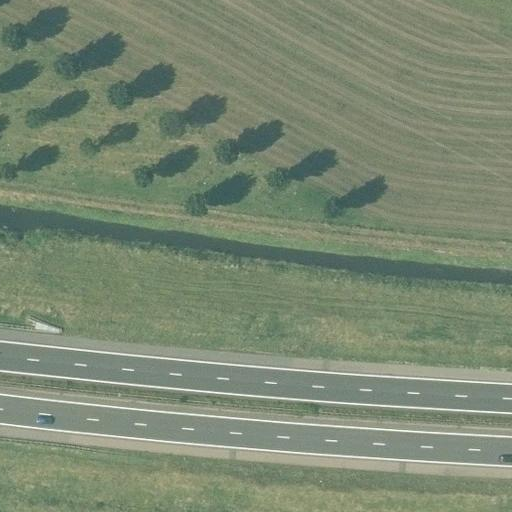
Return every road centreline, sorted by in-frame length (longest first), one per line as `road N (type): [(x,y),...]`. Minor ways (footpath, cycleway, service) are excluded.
road 1 (motorway): [(511,399),(0,350)]
road 2 (motorway): [(0,406),(511,450)]
